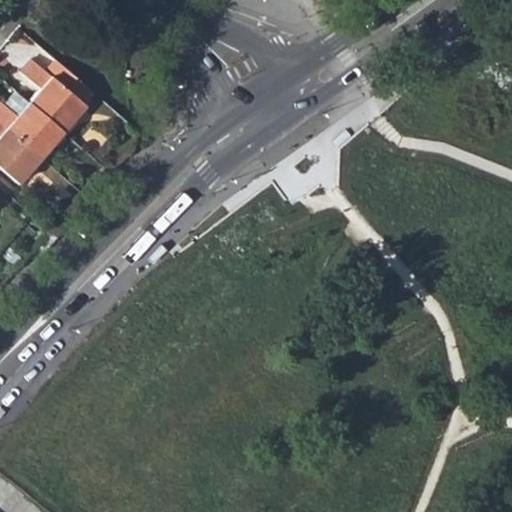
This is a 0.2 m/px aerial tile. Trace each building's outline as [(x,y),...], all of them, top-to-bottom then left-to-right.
[(33,32),(40,24),(33,18),(26,25),(33,32)] [(35,88),(24,101),(59,130),(91,92),(52,59),(41,72),(27,60),(16,72),(35,88)] [(0,127),(35,158),(59,130),(24,101),(10,89),(0,101),(0,127)] [(0,171),(13,183),(35,158),(0,127),(0,171)] [(45,252),(48,255),(61,240),(55,234),(41,249),(45,252)] [(165,248),(162,245),(148,259),(154,265),(168,252),(165,248)]
